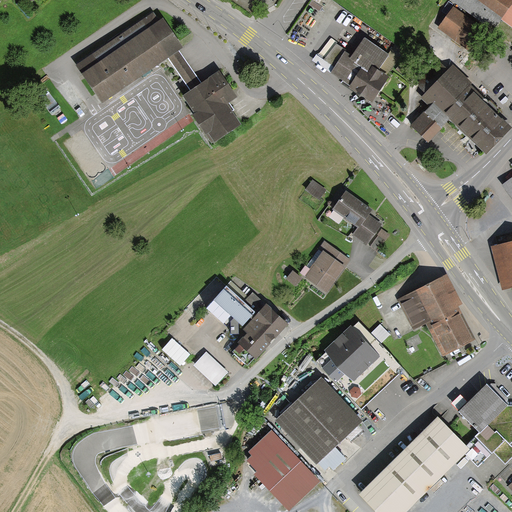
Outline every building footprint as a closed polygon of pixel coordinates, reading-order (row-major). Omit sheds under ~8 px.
[(511,0),(458,0),(456,4),(492,31),(502,18),(511,26),(511,0)] [(483,28),(454,7),(439,28),(468,49),(483,28)] [(157,10),(71,63),(97,105),(170,60),(182,52),(183,51),(157,10)] [(328,69),(371,102),(389,78),(376,68),(387,54),(366,38),(351,56),(332,41),(320,57),(331,65),(328,69)] [(182,52),(170,60),(191,94),(203,86),(182,52)] [(411,125),(428,143),(441,129),(441,128),(449,119),(486,156),(511,129),(511,126),(499,114),(502,111),(498,106),(489,97),(487,99),(473,85),(474,84),(453,62),(449,67),(441,59),(415,84),(424,93),(419,98),(429,108),(411,125)] [(191,94),(186,97),(198,115),(191,119),(205,143),(238,123),(225,101),(236,95),(224,74),(203,86),(191,94)] [(511,201),(511,162),(510,164),(511,167),(511,178),(501,186),(511,201)] [(305,190),(317,200),(324,192),(312,182),(305,190)] [(346,190),(332,209),(358,228),(352,235),(366,245),(381,223),(370,215),(374,210),(346,190)] [(378,236),(370,246),(377,252),(390,235),(381,229),(377,235),(378,236)] [(323,240),(299,273),(327,293),(351,260),(323,240)] [(511,241),(491,247),(503,290),(511,287),(511,241)] [(301,278),(293,271),(287,278),(295,286),(301,278)] [(447,272),(398,298),(414,329),(426,322),(443,354),(474,338),(458,308),(464,305),(447,272)] [(252,319),(266,304),(253,292),(249,297),(231,281),(207,309),(226,326),(231,322),(231,334),(239,334),(239,323),(242,326),(250,317),(252,319)] [(266,304),(252,319),(243,328),(247,332),(238,341),(241,344),(234,352),(247,364),(254,357),(256,359),(289,324),(267,303),(266,304)] [(371,334),(358,322),(316,360),(362,410),(404,370),(381,344),(371,334)] [(380,325),(371,334),(381,344),(390,334),(380,325)] [(172,339),(162,349),(180,365),(189,354),(172,339)] [(206,352),(194,366),(215,386),(228,372),(206,352)] [(363,421),(321,377),(275,421),(318,464),(319,463),(326,470),(329,467),(333,470),(346,459),(335,448),(363,421)] [(511,405),(508,405),(489,385),(461,412),(481,433),(476,437),(491,453),(494,451),(505,462),(511,455),(511,447),(509,444),(511,440),(511,405)] [(404,511),(470,449),(439,418),(360,495),(376,511),(404,511)] [(320,481),(272,431),(249,452),(253,456),(247,461),(257,472),(254,475),(288,511),(320,481)]
